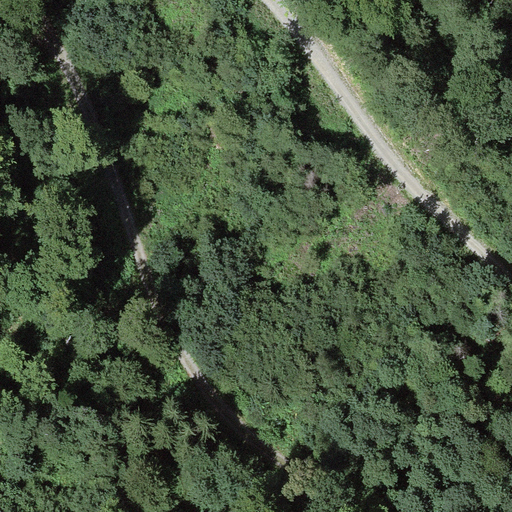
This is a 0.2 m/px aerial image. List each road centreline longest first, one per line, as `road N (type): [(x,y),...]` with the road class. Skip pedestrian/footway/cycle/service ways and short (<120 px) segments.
road 1 (track): [(24,0),(94,122),(158,302),(199,386),(228,418),(353,511)]
road 2 (track): [(511,278),(411,182),(272,0)]
